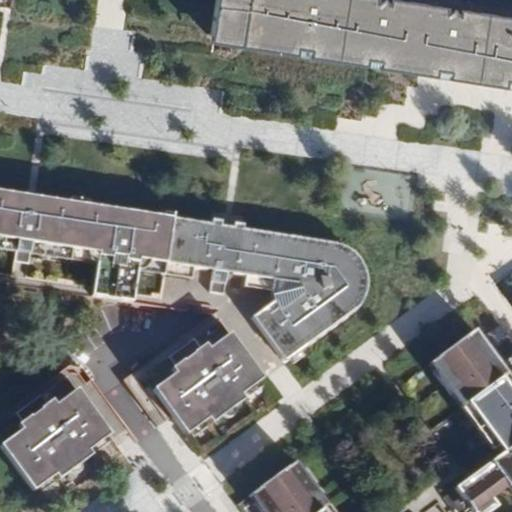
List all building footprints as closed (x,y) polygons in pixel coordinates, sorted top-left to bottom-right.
[(511,18),(391,0),(212,0),(206,41),(418,74),(511,89),(511,18)] [(0,248),(15,250),(14,260),(12,271),(27,273),(29,263),(30,253),(97,263),(96,273),(91,306),(133,312),(137,280),(138,270),(194,278),(208,280),(210,266),(217,267),(211,303),(227,305),(231,269),(237,270),(236,284),(251,286),(277,290),(276,300),(275,305),(254,321),(284,364),(355,313),(358,308),(364,291),(365,284),(364,270),(360,264),(350,253),(336,246),(243,232),(173,221),(173,215),(163,213),(161,219),(87,208),(87,202),(68,200),(67,204),(0,194),(0,248)] [(15,250),(0,248),(0,257),(14,260),(15,250)] [(97,263),(30,253),(29,263),(96,273),(97,263)] [(194,278),(138,270),(137,280),(192,288),(194,278)] [(277,290),(251,286),(249,296),(276,300),(277,290)] [(477,339),(474,334),(462,342),(466,347),(477,339)] [(260,381),(228,337),(208,351),(204,346),(200,349),(196,345),(170,363),(174,369),(168,373),(172,378),(152,392),(170,418),(184,437),(260,381)] [(498,366),(477,339),(466,347),(462,342),(438,360),(441,365),(431,373),(451,401),(462,393),(505,452),(494,460),(441,499),(450,511),(457,511),(465,507),(468,511),(474,511),(489,501),(505,489),(510,497),(511,495),(511,398),(511,397),(492,371),(498,366)] [(441,365),(438,360),(427,368),(431,373),(441,365)] [(511,395),(511,385),(498,366),(492,371),(511,397),(511,395)] [(100,425),(66,380),(46,395),(42,389),(36,393),(32,387),(7,406),(12,412),(5,416),(10,422),(0,429),(0,451),(24,484),(100,425)] [(505,452),(462,393),(451,401),(494,460),(505,452)] [(298,471),(294,465),(283,473),(288,479),(298,471)] [(319,499),(298,471),(288,479),(283,473),(257,492),(262,498),(252,506),(256,511),(318,511),(313,503),(319,499)] [(262,498),(257,492),(247,500),(252,506),(262,498)] [(328,511),(319,499),(313,503),(318,511),(328,511)] [(489,501),(474,511),(490,511),(494,509),(489,501)]
